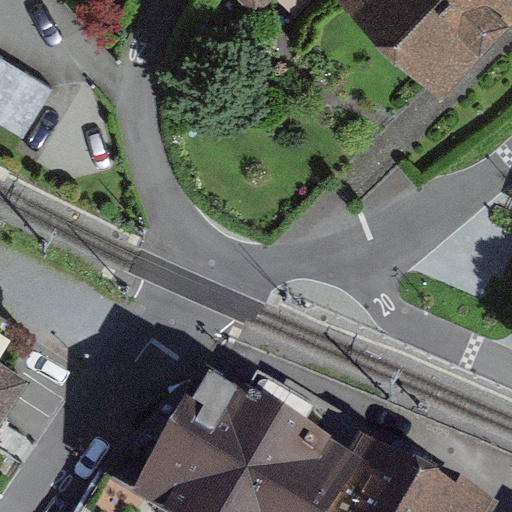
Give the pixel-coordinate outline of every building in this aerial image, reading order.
[(511,0),(362,0),(442,75),(511,0)] [(0,114),(31,132),(60,80),(0,45),(0,114)] [(0,356),(0,401),(21,371),(0,356)] [(102,471),(77,511),(330,511),(359,461),(190,365),(125,482),(102,471)] [(452,511),(359,461),(330,511),(452,511)]
